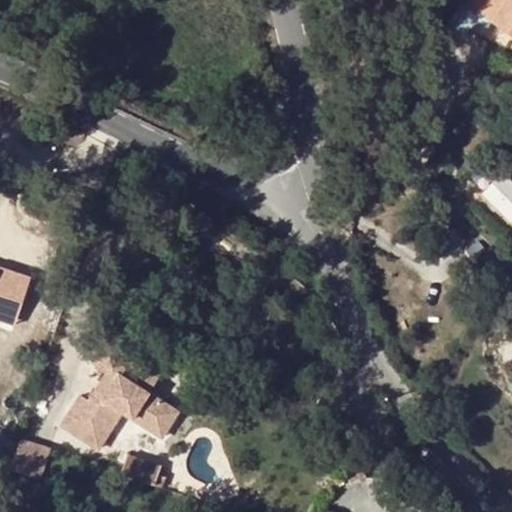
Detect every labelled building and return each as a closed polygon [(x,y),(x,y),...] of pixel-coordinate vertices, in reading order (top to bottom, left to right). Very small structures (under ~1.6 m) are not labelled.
[(484,1),(484,0),(464,0),(464,1),(477,11),(484,1)] [(511,0),(485,0),(477,11),(511,35),(511,0)] [(509,221),(511,218),(511,184),(503,174),(482,194),(509,221)] [(0,317),(27,324),(41,272),(3,261),(0,261),(0,317)] [(135,418),(130,425),(154,440),(171,414),(149,400),(159,383),(106,348),(92,370),(107,380),(89,407),(80,402),(60,432),(92,453),(105,432),(111,436),(126,413),(135,418)] [(171,414),(154,440),(162,445),(178,419),(171,414)] [(92,453),(98,456),(111,436),(105,432),(92,453)] [(19,464),(48,469),(53,443),(23,438),(19,464)] [(127,471),(160,482),(167,462),(133,451),(127,471)]
